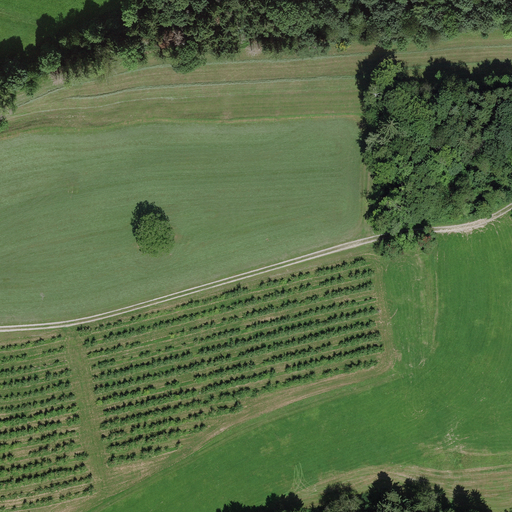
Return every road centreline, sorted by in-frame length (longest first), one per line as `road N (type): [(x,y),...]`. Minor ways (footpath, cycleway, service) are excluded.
road 1 (track): [(0,326),(73,323),(365,240),(471,225),(511,206)]
road 2 (track): [(94,511),(240,431)]
